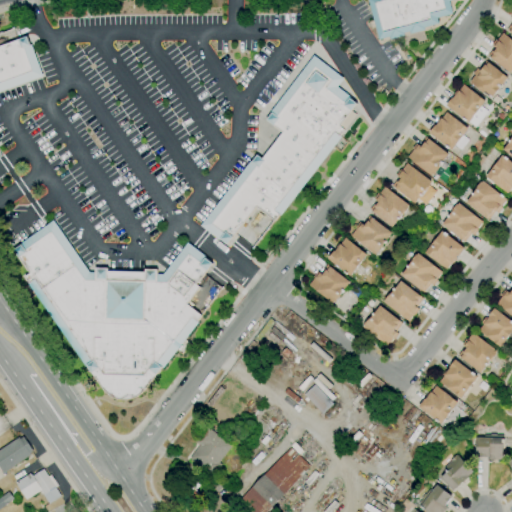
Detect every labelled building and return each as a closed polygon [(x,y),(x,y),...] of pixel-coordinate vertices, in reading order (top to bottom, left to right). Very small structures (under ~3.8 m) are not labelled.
[(390,39),(389,37),(378,39),(368,0),(453,0),(449,1),(453,14),(437,18),(438,23),(425,27),(425,30),(410,34),(410,33),(404,35),(390,39)] [(511,70),(510,73),(487,56),(494,47),(491,45),(496,39),(497,40),(502,33),(511,40),(511,70)] [(0,46),(27,37),(30,46),(32,45),(43,76),(0,91),(0,46)] [(227,244),(221,240),(220,241),(200,225),(250,161),(251,162),(257,155),(261,159),(282,133),(266,120),(272,113),(270,112),(314,55),(344,79),(337,87),(350,97),(350,98),(357,104),(351,111),(356,115),(344,130),(340,136),(341,137),(280,216),(279,215),(274,221),(256,207),(232,236),(233,237),(227,244)] [(492,97),(484,91),(483,93),(469,82),(474,75),(472,74),(476,68),(478,69),(485,61),(487,63),(487,62),(507,78),(492,97)] [(468,123),(446,106),(452,98),(452,99),(454,97),(452,95),(457,90),(458,91),(463,85),(485,101),(468,123)] [(451,150),(428,133),(435,125),(436,126),(437,124),(435,123),(440,117),(441,118),(446,112),(468,129),(463,135),(468,140),(461,150),(455,145),(451,150)] [(431,176),(407,157),(413,150),(411,149),(416,143),(418,146),(425,137),(428,139),(448,154),(438,167),(439,168),(433,175),(432,174),(431,176)] [(511,157),(502,150),(511,137),(511,157)] [(507,194),(485,177),(502,155),(511,163),(511,188),(507,194)] [(414,204),(394,188),(392,186),(398,177),(395,175),(400,170),(401,170),(406,163),(431,182),(430,184),(425,192),(424,191),(414,204)] [(488,220),(465,202),(475,190),(474,189),(480,182),(481,183),(482,181),(506,200),(500,207),(502,208),(497,213),(495,211),(488,220)] [(392,227),(369,210),(376,201),(373,199),(378,193),(379,194),(384,187),(409,206),(408,207),(408,208),(402,215),(392,227)] [(464,242),(441,225),(451,212),(450,212),(456,205),(457,205),(458,203),(482,222),(477,229),(478,230),(473,236),(471,234),(464,242)] [(374,255),(350,236),(357,228),(357,229),(362,224),(369,216),(391,233),(382,245),(383,246),(377,254),(376,253),(374,255)] [(91,373),(86,365),(85,367),(27,284),(29,283),(25,277),(28,274),(14,254),(17,252),(15,249),(21,245),(20,244),(53,221),(89,272),(95,273),(95,268),(108,269),(108,270),(145,272),(145,269),(157,270),(157,274),(163,274),(187,243),(206,257),(205,258),(212,264),(206,271),(196,284),(199,287),(186,304),(201,316),(196,322),(197,322),(198,322),(162,368),(161,368),(156,375),(142,392),(142,393),(141,393),(141,394),(140,394),(140,395),(139,395),(138,395),(138,396),(137,396),(137,397),(136,397),(135,398),(134,398),(133,398),(132,399),(131,399),(130,399),(129,400),(128,400),(127,400),(126,400),(125,400),(124,400),(123,400),(122,400),(121,400),(120,400),(119,400),(118,400),(117,399),(116,399),(115,399),(114,398),(113,398),(112,398),(112,397),(111,397),(110,397),(110,396),(109,396),(109,395),(108,395),(107,394),(106,393),(105,392),(104,391),(103,390),(103,389),(102,389),(102,388),(91,373)] [(446,269),(425,252),(441,231),(464,249),(456,258),(457,259),(453,264),(451,263),(446,269)] [(350,277),(327,259),(334,251),(334,252),(335,250),(334,249),(338,244),(340,245),(344,238),(366,255),(350,277)] [(423,293),(401,275),(410,263),(409,262),(416,254),(417,255),(418,254),(442,272),(436,280),(437,281),(433,286),(430,284),(423,293)] [(332,304),(307,284),(317,271),(320,273),(327,265),(349,282),(340,295),(340,296),(335,303),(334,302),(332,304)] [(408,321),(384,303),(385,301),(384,301),(390,292),(391,293),(400,281),(423,299),(416,308),(419,310),(415,315),(413,314),(408,321)] [(511,316),(496,304),(501,296),(500,295),(504,290),(507,292),(511,286),(511,316)] [(387,346),(363,328),(364,326),(363,325),(369,317),(370,318),(379,306),(399,321),(402,323),(395,332),(398,335),(394,340),(393,339),(387,346)] [(511,331),(499,348),(478,331),(482,324),(480,323),(485,317),(487,319),(488,317),(487,316),(494,308),(511,322),(511,331)] [(480,373),(457,356),(464,347),(461,344),(465,339),(467,340),(472,333),(497,352),(495,353),(496,354),(490,361),(489,360),(480,373)] [(460,399),(438,382),(443,376),(442,375),(446,370),(447,371),(449,369),(448,368),(454,360),(477,377),(460,399)] [(322,415),(303,395),(314,385),(333,404),(322,415)] [(440,425),(418,407),(424,399),(424,400),(426,398),(425,398),(429,391),(430,392),(435,386),(451,398),(457,403),(445,419),(440,425)] [(212,477),(189,458),(199,445),(195,442),(207,427),(231,446),(218,463),(222,465),(212,477)] [(4,473),(0,467),(0,450),(22,435),(33,451),(30,453),(31,454),(26,458),(11,468),(4,473)] [(502,461),(487,460),(487,456),(475,456),(476,438),(503,438),(502,461)] [(249,511),(238,501),(290,448),(310,467),(269,510),(271,511),(249,511)] [(453,491),(440,478),(447,472),(443,468),(450,461),(449,461),(456,454),(473,471),(460,483),(461,484),(456,489),(456,488),(453,491)] [(48,504),(40,491),(26,500),(15,482),(17,481),(18,483),(19,483),(18,481),(27,475),(27,476),(28,475),(28,474),(30,473),(30,474),(31,474),(32,476),(43,469),(48,477),(51,475),(58,486),(55,488),(61,497),(48,504)] [(216,492),(208,482),(219,473),(227,484),(216,492)] [(192,502),(180,487),(188,480),(191,484),(195,481),(200,486),(195,490),(200,496),(192,502)] [(428,511),(420,505),(423,501),(420,499),(424,494),(427,496),(437,485),(451,496),(444,505),(447,508),(443,511),(428,511)] [(0,508),(0,497),(8,492),(14,499),(0,508)]
